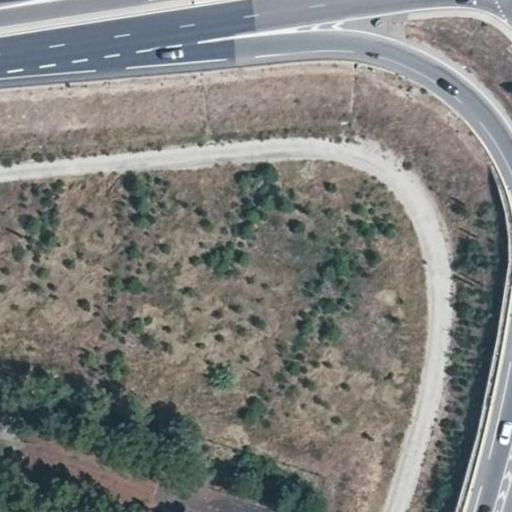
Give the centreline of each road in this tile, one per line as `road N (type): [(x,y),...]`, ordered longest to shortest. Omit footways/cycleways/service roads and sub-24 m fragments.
road 1 (track): [(399,511),(436,367),(445,293),(433,227),(406,186),(367,156),(290,150),(0,177)]
road 2 (motorway): [(164,29),(347,40),(393,51),(458,89),(511,154)]
road 3 (primary): [(164,29),(356,0)]
road 4 (primary): [(0,55),(164,29)]
